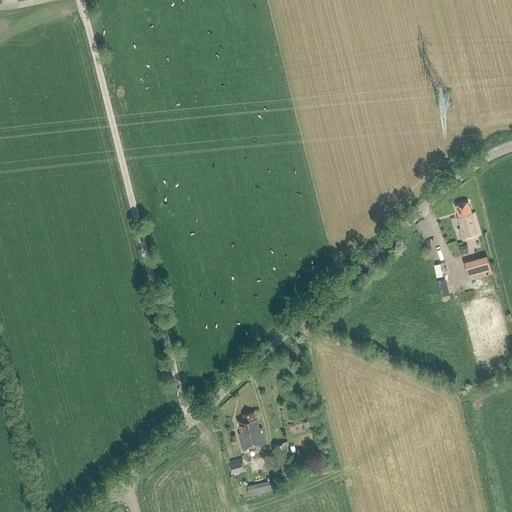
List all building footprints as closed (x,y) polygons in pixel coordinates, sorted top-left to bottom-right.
[(468,202),(456,205),(459,217),(457,217),(460,229),(458,230),(461,240),(481,234),(474,212),(471,213),(468,202)] [(490,255),(467,263),(471,276),(494,269),(490,255)] [(437,264),(439,277),(445,276),(443,263),(437,264)] [(443,296),(451,293),(447,278),(439,280),(443,296)] [(242,450),(266,444),(262,427),(259,428),(256,419),(255,419),(254,412),(242,415),(243,419),(237,420),(240,433),(238,433),(242,450)] [(291,458),(287,442),(273,445),(277,462),(291,458)] [(242,458),(227,462),(231,475),(246,471),(242,458)] [(280,464),(282,471),(294,468),(292,461),(280,464)] [(252,496),(277,489),(274,479),(249,485),(252,496)]
